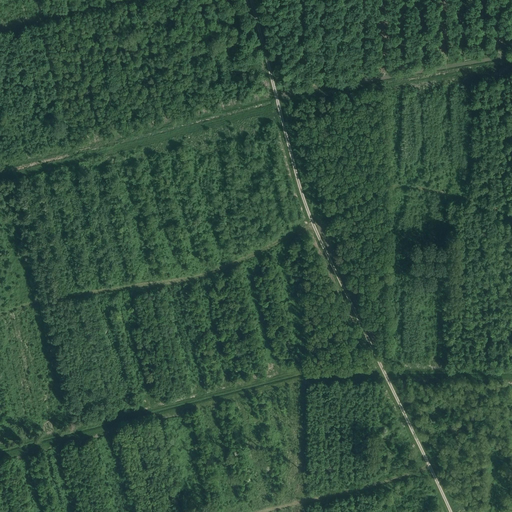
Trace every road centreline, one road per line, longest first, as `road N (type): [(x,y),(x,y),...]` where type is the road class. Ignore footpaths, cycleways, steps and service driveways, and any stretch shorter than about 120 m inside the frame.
road 1 (track): [(251,0),(307,211),(450,511)]
road 2 (track): [(0,315),(46,297),(200,276),(312,223)]
road 3 (track): [(0,31),(125,0)]
